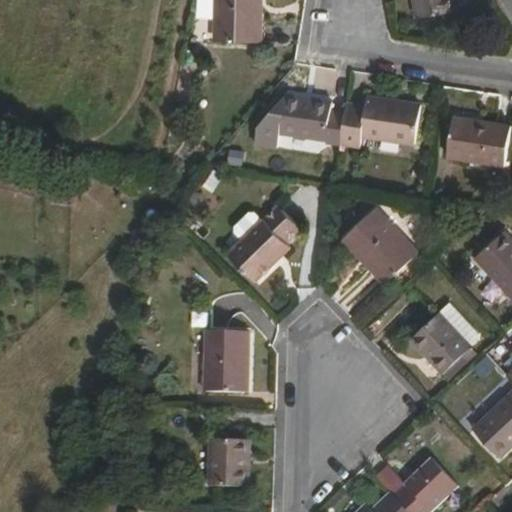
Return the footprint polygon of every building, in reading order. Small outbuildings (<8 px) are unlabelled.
[(260,0),(218,0),(218,40),(260,41),(260,0)] [(456,12),(454,0),(414,0),(418,18),(456,12)] [(326,142),(341,144),(346,113),(331,111),(332,101),(286,95),(280,132),(326,139),(326,142)] [(346,113),(341,144),(361,146),(363,137),(414,145),(421,106),(368,97),(366,107),(348,104),(346,113)] [(504,166),(511,126),(455,118),(447,157),(504,166)] [(300,228),(278,206),(228,253),(255,281),(291,247),(287,242),(300,228)] [(416,254),(374,210),(345,238),(385,282),(416,254)] [(425,225),(412,212),(403,221),(416,234),(425,225)] [(511,239),(505,232),(476,258),(511,295),(511,239)] [(450,302),(437,315),(470,349),(480,341),(481,335),(450,302)] [(410,340),(443,375),(470,349),(437,315),(410,340)] [(206,331),(205,392),(247,392),(249,332),(206,331)] [(470,349),(443,375),(448,380),(475,354),(470,349)] [(473,368),(482,378),(497,365),(487,355),(473,368)] [(511,393),(475,429),(500,457),(511,446),(511,393)] [(247,487),(248,441),(211,440),(209,486),(247,487)] [(397,499),(408,511),(432,511),(459,487),(434,459),(406,485),(409,488),(397,499)] [(406,485),(391,468),(379,479),(391,493),(397,499),(409,488),(406,485)] [(391,493),(377,505),(383,511),(408,511),(397,499),(391,493)]
